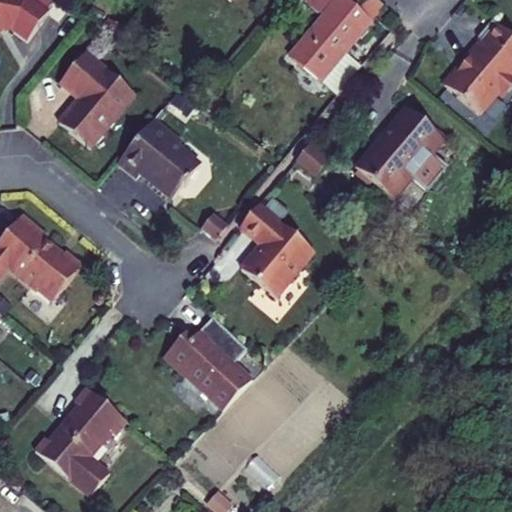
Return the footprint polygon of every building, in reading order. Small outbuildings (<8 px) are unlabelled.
[(30,2),(20,0),(0,0),(0,36),(1,37),(5,32),(17,35),(29,46),(51,20),(30,2)] [(356,14),(339,0),(324,18),(313,31),(316,33),(292,61),(321,86),(347,56),(372,27),(369,24),(356,14)] [(324,18),(339,0),(308,0),(304,5),(318,16),(319,14),(324,18)] [(382,9),(371,0),(368,0),(356,14),(369,24),(382,9)] [(119,41),(125,30),(108,23),(103,33),(119,41)] [(511,82),(511,41),(492,25),(479,40),(482,44),(466,63),(469,67),(460,76),(457,75),(443,91),(479,120),(500,97),(502,98),(506,97),(511,90),(511,83),(511,82)] [(347,56),(321,86),(338,99),(363,71),(347,56)] [(135,98),(87,57),(62,88),(84,107),(81,111),(77,108),(61,127),(92,152),(135,98)] [(199,96),(199,86),(182,84),(181,95),(199,96)] [(216,120),(226,108),(213,98),(203,109),(216,120)] [(395,204),(413,182),(427,194),(444,173),(430,162),(444,146),(406,113),(356,172),(395,204)] [(155,123),(119,167),(138,182),(142,178),(172,203),(200,169),(176,150),(181,145),(155,123)] [(329,166),(310,150),(297,165),(316,181),(329,166)] [(315,258),(259,210),(241,233),(263,252),(256,261),(254,259),(241,275),(275,303),(296,278),(298,280),(315,258)] [(218,244),(229,231),(214,218),(203,232),(218,244)] [(24,220),(19,226),(80,273),(83,269),(67,255),(65,257),(47,243),(49,241),(24,220)] [(80,273),(19,226),(0,248),(0,283),(11,272),(38,294),(40,292),(55,304),(80,273)] [(223,417),(266,372),(215,323),(191,347),(185,342),(164,362),(182,379),(183,378),(223,417)] [(116,440),(128,426),(88,392),(76,406),(81,410),(49,445),(47,443),(36,455),(90,502),(110,479),(90,462),(112,436),(116,440)] [(219,494),(207,505),(213,511),(228,511),(232,508),(219,494)]
